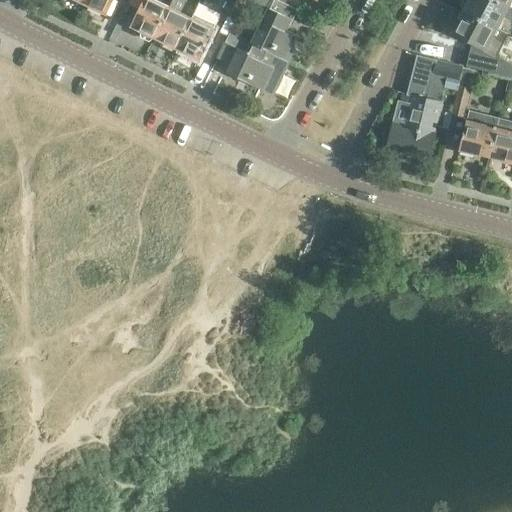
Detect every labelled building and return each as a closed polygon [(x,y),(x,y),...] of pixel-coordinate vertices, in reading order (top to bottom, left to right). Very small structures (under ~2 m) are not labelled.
[(86,0),(85,4),(106,14),(113,0),(86,0)] [(132,27),(155,38),(169,7),(154,0),(131,0),(130,3),(141,8),(132,27)] [(186,0),(172,0),(169,7),(155,38),(177,49),(192,18),(180,13),(186,0)] [(244,0),(227,0),(224,9),(238,15),(244,0)] [(255,45),(288,60),(288,59),(286,58),(296,37),(299,38),(299,36),(287,31),(298,10),(277,0),(249,0),(267,9),(263,19),(263,20),(252,44),(255,45)] [(511,8),(508,6),(496,0),(468,0),(463,10),(497,28),(503,15),(511,19),(511,8)] [(199,3),(192,18),(177,49),(199,59),(214,29),(221,14),(199,3)] [(508,34),(497,28),(463,10),(452,32),(484,48),(481,52),(495,60),(508,34)] [(288,61),(288,60),(255,45),(252,44),(229,33),(217,58),(229,64),(237,48),(240,49),(228,74),(264,91),(264,90),(273,94),(288,61)] [(433,133),(440,102),(444,88),(456,91),(463,66),(437,59),(432,77),(427,75),(426,79),(411,76),(407,94),(399,92),(392,124),(393,124),(388,145),(429,155),(434,134),(433,133)] [(458,85),(459,85),(451,114),(463,117),(470,88),(475,71),(463,67),(458,85)] [(491,151),(500,118),(470,111),(468,121),(461,150),(477,154),(478,148),(491,151)] [(511,120),(500,118),(491,151),(504,154),(503,160),(511,162),(511,120)]
